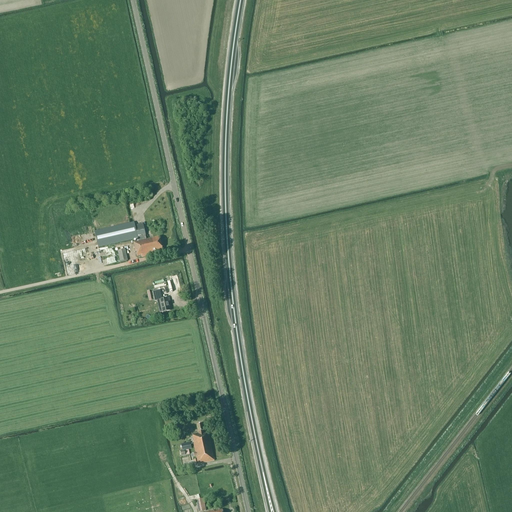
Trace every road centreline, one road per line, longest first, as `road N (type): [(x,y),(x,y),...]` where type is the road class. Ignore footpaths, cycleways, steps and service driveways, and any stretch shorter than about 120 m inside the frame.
road 1 (tertiary): [(247,511),(133,0)]
road 2 (trunk): [(272,511),(239,359),(226,240),(225,128),(240,0)]
